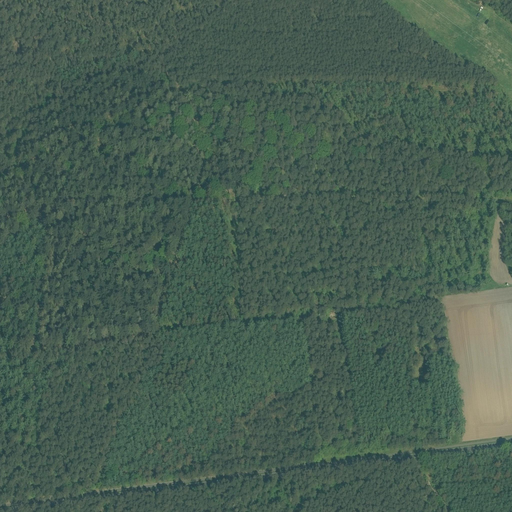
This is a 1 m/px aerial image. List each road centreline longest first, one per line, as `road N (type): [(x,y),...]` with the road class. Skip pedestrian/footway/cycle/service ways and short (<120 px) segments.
road 1 (track): [(31,354),(39,221),(332,197),(476,202),(495,214)]
road 2 (track): [(39,221),(53,144),(120,132),(193,91),(511,90)]
road 3 (tertiary): [(511,444),(0,511)]
road 4 (track): [(31,354),(351,317),(503,279)]
road 5 (track): [(188,208),(216,148),(170,101)]
